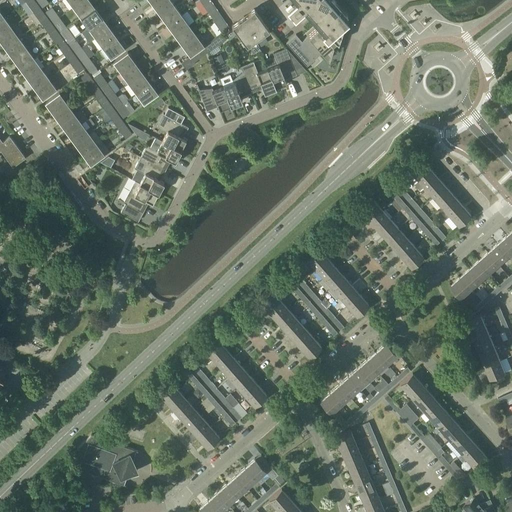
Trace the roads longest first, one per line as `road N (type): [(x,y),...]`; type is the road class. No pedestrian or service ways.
road 1 (secondary): [(0,498),(382,135)]
road 2 (residential): [(0,439),(107,328),(130,260)]
road 3 (residential): [(213,136),(337,88),(358,31),(378,12)]
road 4 (residential): [(137,240),(102,223),(0,81)]
road 5 (residential): [(511,457),(385,318)]
road 6 (residential): [(180,511),(190,489),(298,395)]
road 7 (residential): [(213,136),(117,0)]
road 8 (residential): [(385,318),(494,221)]
road 9 (residential): [(137,240),(160,239),(213,136)]
road 10 (residential): [(345,511),(298,395)]
